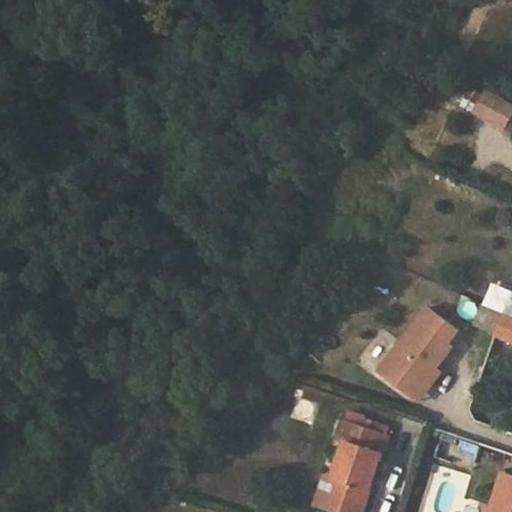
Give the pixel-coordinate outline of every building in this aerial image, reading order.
[(511,117),(511,96),(491,84),(478,107),(508,124),(511,117)] [(498,334),(511,340),(511,316),(506,314),(498,334)] [(346,443),(334,479),(345,482),(335,511),(364,511),(389,437),(344,422),(338,440),(346,443)] [(511,511),(511,472),(504,470),(490,511),(511,511)] [(334,511),(335,511),(345,482),(334,479),(324,509),(334,511)]
